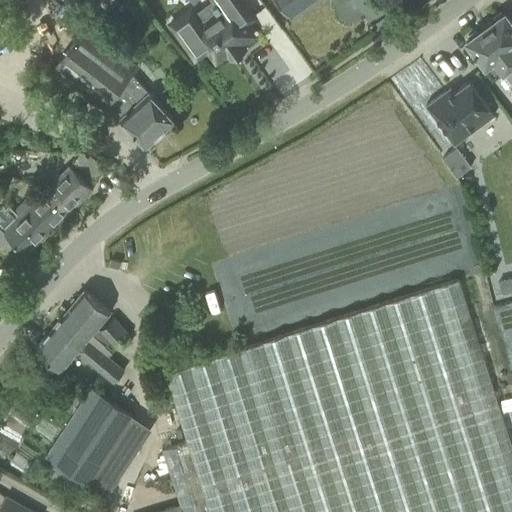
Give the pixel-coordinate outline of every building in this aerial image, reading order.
[(15,6),(6,0),(4,0),(0,5),(10,13),(15,6)] [(190,8),(170,22),(195,58),(208,49),(216,61),(228,52),(241,43),(244,41),(253,34),(245,23),(254,17),(242,0),(214,0),(215,2),(213,3),(217,8),(219,7),(221,10),(218,13),(202,24),(193,12),(190,8)] [(282,0),(291,12),(307,0),(282,0)] [(511,20),(505,11),(502,13),(500,11),(492,17),(494,19),(485,25),(511,61),(511,20)] [(136,65),(86,25),(52,70),(102,109),(107,102),(146,145),(174,119),(131,72),(136,65)] [(469,38),(466,40),(478,56),(485,66),(490,73),(495,79),(504,72),(511,81),(511,80),(511,61),(485,25),(477,32),(475,29),(467,35),(469,38)] [(298,41),(313,72),(332,63),(318,32),(298,41)] [(494,113),(481,95),(469,79),(454,90),(451,86),(426,104),(454,143),(494,113)] [(93,187),(78,173),(69,164),(59,174),(51,165),(39,178),(47,186),(56,195),(53,198),(67,212),(93,187)] [(27,253),(67,212),(53,198),(56,195),(47,186),(31,202),(27,198),(15,210),(9,204),(5,208),(2,205),(0,207),(0,238),(6,232),(27,253)] [(511,285),(509,275),(496,278),(500,293),(511,289),(511,285)] [(186,440),(163,447),(183,511),(511,511),(511,447),(458,278),(165,372),(186,440)] [(77,351),(115,383),(125,370),(87,338),(97,326),(110,311),(84,288),(35,346),(50,359),(62,369),(77,351)] [(115,347),(130,333),(114,316),(99,329),(115,347)] [(85,390),(71,381),(56,403),(70,412),(85,390)] [(46,455),(87,482),(132,414),(91,387),(46,455)] [(35,511),(6,495),(0,506),(0,511),(35,511)] [(177,511),(175,502),(150,510),(150,511),(177,511)]
